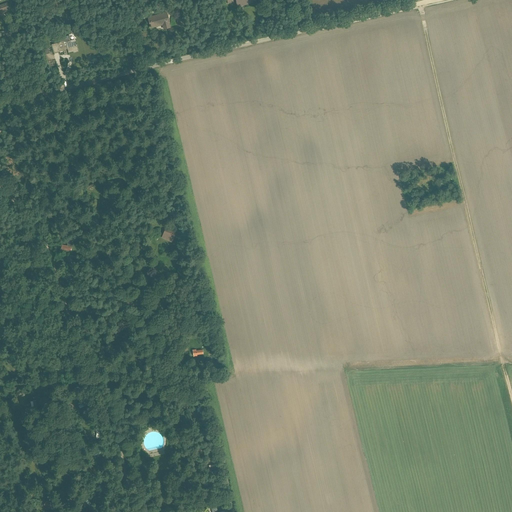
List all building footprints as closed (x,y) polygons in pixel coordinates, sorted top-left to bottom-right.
[(0,13),(5,12),(9,10),(7,3),(2,4),(3,5),(0,6),(0,13)] [(167,13),(148,18),(151,28),(163,24),(164,29),(170,27),(168,23),(169,23),(167,13)] [(6,31),(0,33),(0,35),(1,39),(7,37),(8,38),(14,36),(12,30),(6,32),(6,31)] [(48,46),(44,47),(46,54),(50,53),(48,48),(52,47),(54,53),(64,51),(65,55),(67,54),(66,49),(67,49),(68,53),(78,50),(77,48),(78,48),(76,41),(71,43),(69,35),(59,38),(60,42),(52,44),(51,44),(48,44),(48,46)] [(165,228),(162,237),(171,240),(175,232),(165,228)] [(46,500),(44,505),(53,510),(56,505),(46,500)]
